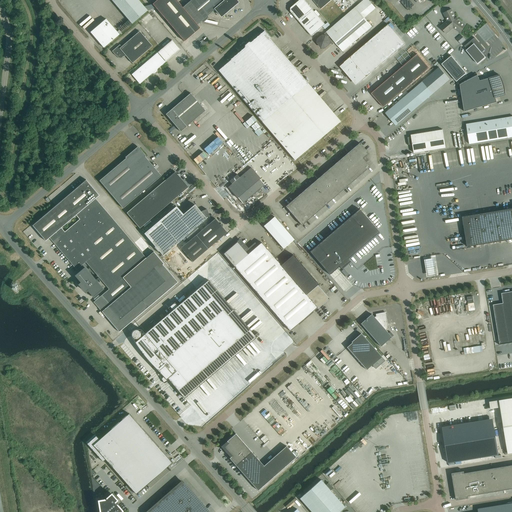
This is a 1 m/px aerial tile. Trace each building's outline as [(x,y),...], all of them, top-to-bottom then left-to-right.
[(111,0),(132,24),(147,11),(138,0),(111,0)] [(191,0),(183,8),(176,0),(157,0),(153,4),(184,41),(200,28),(197,25),(201,22),(203,22),(204,18),(207,19),(208,15),(216,9),(221,15),(236,2),(234,0),(191,0)] [(312,36),(325,24),(304,0),(300,0),(291,7),(290,11),(312,36)] [(312,0),(321,9),(331,0),(312,0)] [(318,40),(317,43),(321,48),(325,48),(330,44),(331,44),(334,41),(343,52),(372,27),(364,18),(376,8),(368,0),(363,0),(355,7),(318,40)] [(414,5),(409,0),(399,0),(408,11),(414,5)] [(460,33),(465,25),(458,20),(455,17),(452,9),(443,13),(447,21),(440,27),(446,34),(453,28),(460,33)] [(145,26),(155,18),(151,13),(141,21),(145,26)] [(90,32),(104,48),(119,35),(106,19),(90,32)] [(363,80),(405,44),(388,24),(344,62),(346,65),(343,68),(351,77),(352,79),(353,79),(355,80),(355,81),(356,81),(357,81),(359,81),(360,81),(361,80),(362,79),(363,80)] [(308,83),(302,76),(269,39),(270,38),(264,30),(230,59),(231,60),(218,70),(262,122),(266,127),(267,127),(295,160),(340,122),(312,88),(308,83)] [(132,63),(152,46),(140,31),(121,47),(120,45),(112,51),(116,56),(116,55),(119,58),(121,58),(123,56),(124,57),(125,55),(132,63)] [(456,39),(461,44),(465,40),(461,35),(456,39)] [(480,45),(478,43),(479,43),(475,37),(464,46),(467,49),(466,50),(478,64),(486,57),(481,52),(485,49),(481,45),(480,45)] [(140,84),(149,76),(152,74),(155,73),(157,72),(158,69),(166,62),(180,50),(172,40),(132,75),(140,84)] [(383,107),(429,68),(417,54),(371,93),(383,107)] [(466,73),(451,56),(442,64),(456,82),(466,73)] [(439,67),(385,113),(396,125),(450,80),(439,67)] [(505,95),(500,75),(480,81),(478,77),(460,85),(464,112),(497,103),(496,97),(505,95)] [(180,132),(205,111),(190,93),(166,114),(180,132)] [(469,144),(511,137),(511,116),(466,124),(469,144)] [(412,137),(408,137),(409,145),(413,144),(414,153),(446,148),(443,130),(411,135),(412,137)] [(302,225),(370,167),(366,162),(369,160),(366,157),(368,155),(367,153),(368,152),(359,143),(285,206),(302,225)] [(126,158),(99,180),(123,208),(161,176),(145,157),(146,156),(139,148),(136,148),(125,157),(126,158)] [(232,184),(228,187),(237,198),(238,198),(243,204),(243,203),(264,185),(265,185),(260,179),(260,178),(251,167),(239,177),(237,174),(229,181),(232,184)] [(188,187),(179,177),(180,176),(178,174),(177,174),(175,172),(174,172),(175,172),(159,185),(126,213),(140,228),(172,200),(188,187),(188,188),(188,187)] [(224,174),(218,178),(223,183),(228,179),(224,174)] [(86,180),(32,225),(45,241),(49,238),(77,270),(81,266),(83,269),(75,275),(81,283),(79,285),(85,292),(87,290),(93,298),(104,289),(97,281),(100,278),(109,289),(94,302),(119,332),(178,282),(162,264),(164,263),(153,251),(146,258),(95,198),(99,195),(86,180)] [(200,212),(194,205),(184,213),(177,205),(149,229),(144,234),(163,256),(206,219),(206,218),(209,216),(207,209),(200,212)] [(511,208),(463,216),(468,246),(511,239),(511,208)] [(359,209),(310,251),(330,274),(339,266),(342,269),(351,262),(348,259),(379,232),(359,209)] [(274,217),(264,226),(283,249),(294,239),(274,217)] [(220,225),(215,219),(196,235),(181,248),(193,262),(208,249),(227,232),(222,226),(221,224),(220,225)] [(237,242),(223,254),(234,266),(290,331),(317,307),(318,308),(327,300),(328,300),(328,299),(328,298),(328,297),(317,285),(318,284),(293,255),(281,265),(261,242),(247,254),(237,242)] [(436,257),(424,259),(427,277),(439,275),(436,257)] [(158,369),(159,369),(178,390),(244,334),(203,285),(178,306),(175,302),(168,308),(171,312),(145,334),(141,329),(135,329),(133,331),(132,331),(131,333),(131,336),(134,341),(140,349),(142,348),(157,366),(156,368),(157,369),(158,369)] [(228,300),(233,295),(229,291),(224,296),(228,300)] [(500,345),(511,342),(511,291),(501,293),(503,303),(493,305),(500,345)] [(388,328),(385,313),(376,314),(377,317),(375,317),(375,318),(371,314),(361,324),(381,347),(392,337),(386,330),(388,328)] [(362,334),(347,347),(367,370),(381,357),(362,334)] [(511,398),(490,402),(491,409),(501,407),(508,453),(511,452),(511,398)] [(267,420),(271,417),(264,408),(260,412),(267,420)] [(96,436),(88,444),(103,461),(105,459),(133,491),(136,494),(172,462),(129,413),(99,439),(96,436)] [(326,413),(321,417),(330,426),(334,422),(326,413)] [(412,415),(385,421),(387,428),(390,427),(390,425),(403,422),(404,425),(407,424),(408,427),(407,427),(408,432),(413,431),(413,426),(417,425),(415,418),(413,418),(412,415)] [(442,425),(447,461),(499,453),(493,417),(442,425)] [(253,426),(257,437),(262,435),(258,425),(253,426)] [(263,466),(235,434),(227,441),(228,442),(222,447),(231,457),(229,458),(258,490),(296,457),(286,446),(263,466)] [(452,473),(456,500),(469,498),(468,496),(511,488),(511,465),(464,473),(464,471),(452,473)] [(311,511),(340,511),(345,507),(321,479),(300,498),(311,511)] [(208,511),(182,481),(146,511),(208,511)] [(122,494),(127,497),(131,492),(127,489),(122,494)] [(117,500),(112,494),(105,499),(99,500),(100,511),(120,511),(122,510),(117,505),(119,504),(116,501),(117,500)] [(479,511),(511,511),(511,503),(479,508),(479,511)]
